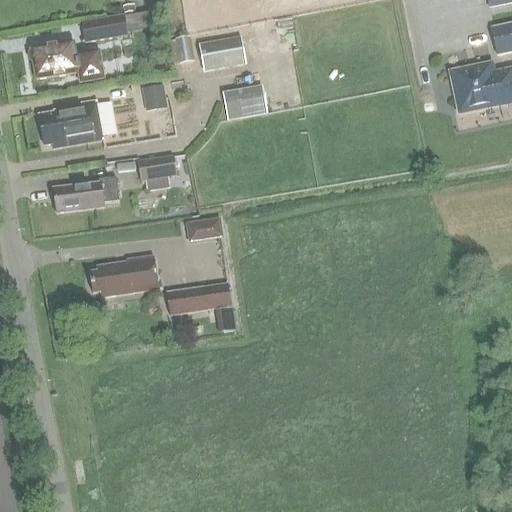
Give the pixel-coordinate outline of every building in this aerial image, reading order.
[(511,0),(487,0),(489,10),(511,4),(511,0)] [(126,38),(123,19),(82,26),(85,45),(126,38)] [(511,27),(492,31),(497,57),(511,53),(511,27)] [(173,67),(191,64),(187,39),(168,42),(173,67)] [(246,67),(241,40),(199,47),(204,75),(246,67)] [(69,77),(78,75),(80,87),(105,82),(100,54),(90,56),(76,58),(74,45),(30,52),(31,54),(28,54),(30,65),(32,65),(36,83),(69,77)] [(511,72),(493,76),(491,66),(450,75),(459,116),(500,107),(499,102),(511,99),(511,72)] [(146,115),(167,112),(163,88),(142,92),(146,115)] [(262,90),(223,97),(228,123),(267,116),(262,90)] [(54,114),(54,115),(39,118),(44,148),(52,147),(53,151),(103,142),(96,104),(69,109),(69,111),(54,114)] [(173,159),(137,164),(140,183),(140,184),(145,184),(169,180),(176,179),(176,177),(173,159)] [(119,204),(116,181),(99,183),(99,186),(87,187),(87,185),(79,186),(79,188),(53,192),(56,216),(104,210),(103,206),(119,204)] [(223,241),(220,221),(186,226),(189,246),(223,241)] [(159,292),(154,260),(133,263),(133,265),(97,270),(98,276),(90,277),(93,295),(101,294),(102,300),(159,292)] [(166,296),(169,318),(215,311),(227,310),(231,309),(228,287),(166,296)] [(219,336),(236,333),(233,310),(231,310),(216,312),(216,318),(219,336)]
